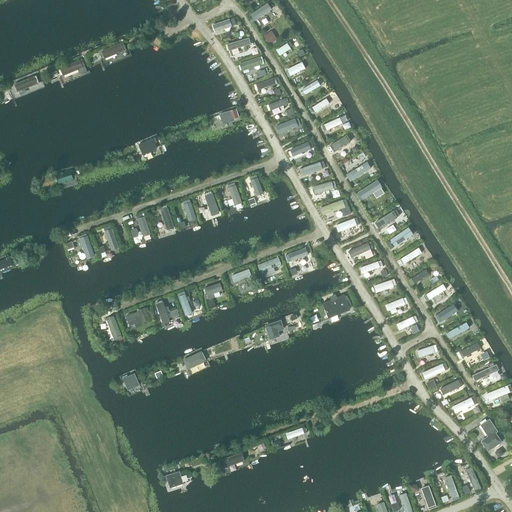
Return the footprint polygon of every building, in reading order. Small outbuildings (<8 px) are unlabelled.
[(252,0),(245,5),(254,18),(262,13),(252,0)] [(270,45),(278,39),(272,30),(264,36),(270,45)] [(97,60),(114,52),(115,52),(111,43),(93,51),(97,60)] [(37,75),(14,84),(18,92),(40,83),(37,75)] [(236,109),(219,114),(223,125),(234,121),(234,119),(239,117),(236,109)] [(152,139),(138,145),(142,156),(157,150),(152,139)] [(74,174),(72,169),(55,174),(58,186),(73,181),(71,175),(74,174)] [(10,255),(4,257),(5,260),(0,261),(0,269),(13,266),(10,255)] [(220,283),(204,289),(208,300),(214,298),(213,294),(221,291),(220,290),(222,289),(220,283)] [(322,304),(328,319),(350,311),(344,295),(337,298),(335,294),(329,297),(331,301),(322,304)] [(125,316),(129,326),(141,321),(142,323),(150,320),(145,308),(138,311),(138,312),(125,316)] [(281,320),(265,325),(269,340),(280,337),(278,331),(284,329),(281,320)] [(196,367),(206,362),(202,352),(199,354),(198,351),(192,354),(194,356),(185,359),(187,364),(193,361),(196,367)] [(134,373),(122,379),(128,391),(140,386),(134,373)] [(480,441),(488,452),(502,442),(496,433),(498,432),(489,419),(480,425),(487,437),(480,441)] [(242,452),(219,460),(223,469),(245,461),(242,452)] [(172,492),(171,491),(170,488),(183,484),(179,471),(164,476),(169,493),(172,492)]
